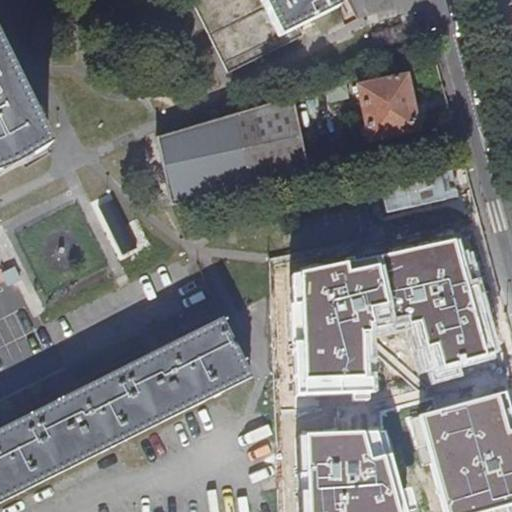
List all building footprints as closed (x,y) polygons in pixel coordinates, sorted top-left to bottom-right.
[(188,0),(225,75),(300,38),(296,30),(336,10),(331,0),(188,0)] [(0,175),(12,171),(47,147),(30,127),(31,125),(0,61),(0,175)] [(367,141),(416,131),(405,77),(350,88),(351,94),(357,93),(367,141)] [(217,145),(295,127),(289,99),(212,121),(217,145)] [(161,213),(331,172),(328,158),(303,164),(295,127),(217,145),(212,121),(146,143),(161,213)] [(247,378),(251,376),(221,317),(220,318),(167,344),(0,429),(0,508),(217,393),(247,378)] [(305,478),(403,457),(447,448),(472,443),(509,435),(511,434),(511,392),(453,405),(452,402),(424,408),(419,385),(475,373),(511,363),(511,340),(507,322),(283,371),(305,478)] [(486,511),(489,511),(511,507),(511,448),(509,435),(472,443),(476,461),(471,462),(472,471),(478,470),(486,511)] [(414,511),(461,511),(454,479),(459,478),(457,469),(452,471),(447,448),(403,457),(414,511)]
